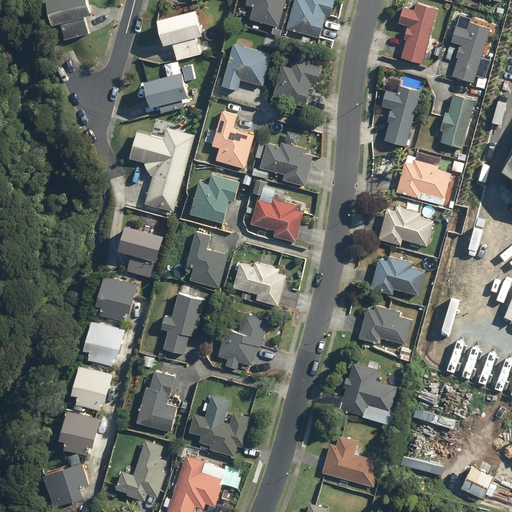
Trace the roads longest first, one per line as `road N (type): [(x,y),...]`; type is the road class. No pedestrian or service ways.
road 1 (residential): [(370,0),(354,70),(337,234),(261,511)]
road 2 (residential): [(97,132),(134,0)]
